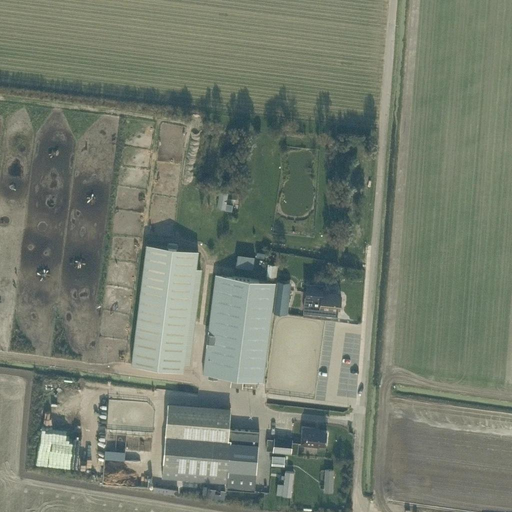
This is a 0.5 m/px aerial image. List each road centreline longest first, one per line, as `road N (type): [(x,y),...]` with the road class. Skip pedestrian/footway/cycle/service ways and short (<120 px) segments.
road 1 (unclassified): [(354,511),(395,0)]
road 2 (unknown): [(211,389),(247,392),(259,408),(283,414),(361,420)]
